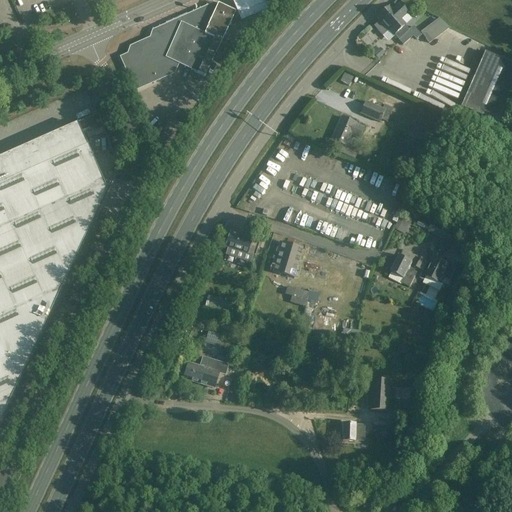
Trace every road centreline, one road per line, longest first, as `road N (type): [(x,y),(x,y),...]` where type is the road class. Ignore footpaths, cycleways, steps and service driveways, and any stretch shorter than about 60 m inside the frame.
road 1 (primary): [(52,511),(133,335),(219,175),(361,0)]
road 2 (primary): [(327,0),(252,81),(199,161),(149,247),(28,511)]
road 3 (unclassified): [(123,395),(244,165),(384,0)]
road 4 (unclassified): [(0,483),(141,168),(100,63)]
road 5 (unclassified): [(334,511),(309,446),(283,421),(259,411),(123,395)]
road 6 (unclassified): [(397,511),(422,496),(497,408)]
road 7 (unclassified): [(70,511),(123,395)]
